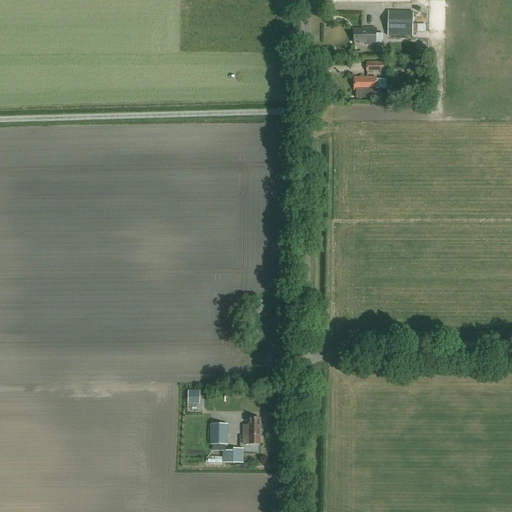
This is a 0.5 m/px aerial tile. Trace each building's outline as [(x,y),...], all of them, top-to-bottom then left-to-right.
[(414,0),(415,12),(427,11),(426,0),(414,0)] [(413,12),(389,12),(388,36),(412,37),(413,12)] [(428,35),(427,24),(415,24),(416,35),(428,35)] [(376,28),(364,28),(364,30),(354,30),(354,44),(366,44),(366,45),(376,45),(376,28)] [(384,62),(367,62),(367,72),(384,72),(384,62)] [(376,78),(354,78),(354,91),(376,91),(376,89),(387,89),(387,80),(376,80),(376,78)] [(203,410),(203,391),(191,391),(192,410),(203,410)] [(260,419),(249,419),(249,425),(243,425),(243,445),(260,445),(260,419)] [(228,425),(211,425),(211,445),(213,445),(213,451),(226,451),(226,445),(228,445),(228,425)] [(244,449),(233,449),(233,454),(231,454),(230,463),(244,463),(244,449)]
